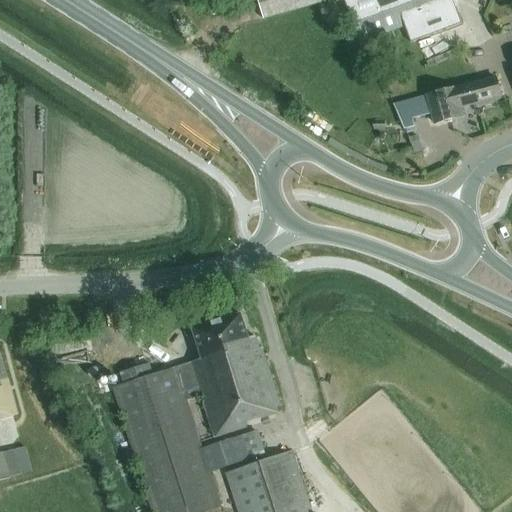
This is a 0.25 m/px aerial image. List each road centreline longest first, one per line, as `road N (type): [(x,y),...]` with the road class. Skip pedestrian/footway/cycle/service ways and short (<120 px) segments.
road 1 (tertiary): [(0,286),(150,280),(257,255)]
road 2 (primary): [(315,156),(165,65)]
road 3 (primary): [(165,65),(270,179)]
road 4 (primary): [(302,229),(432,272)]
road 5 (primary): [(431,198),(370,185),(315,156)]
road 6 (primary): [(165,65),(62,0)]
